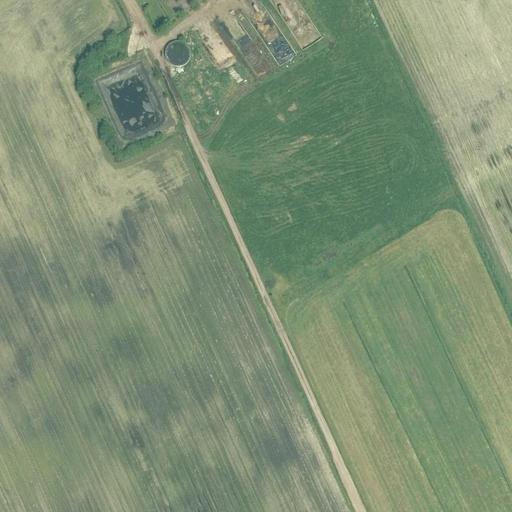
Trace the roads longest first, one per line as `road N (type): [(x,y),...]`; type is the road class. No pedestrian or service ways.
road 1 (track): [(120,0),(360,511)]
road 2 (track): [(267,309),(511,153)]
